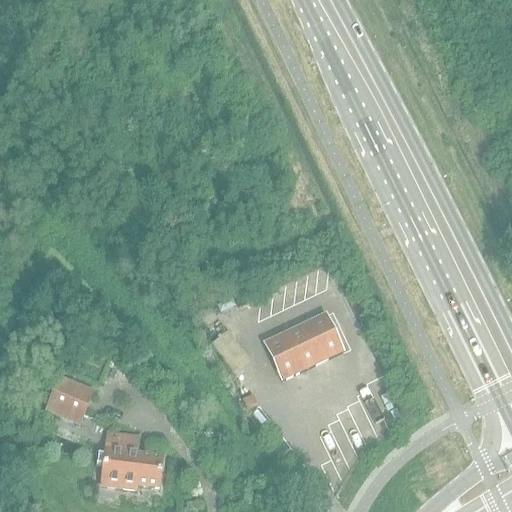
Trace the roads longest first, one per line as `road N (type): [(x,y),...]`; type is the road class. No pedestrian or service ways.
road 1 (primary): [(300,0),(497,400)]
road 2 (primary): [(511,343),(334,0)]
